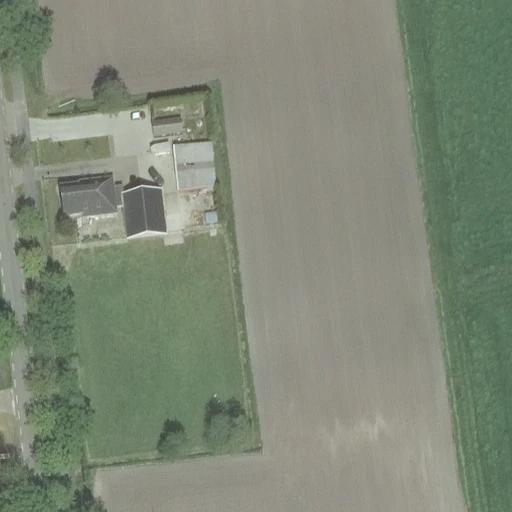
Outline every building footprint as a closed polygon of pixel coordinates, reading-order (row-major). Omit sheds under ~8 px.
[(206,101),(186,102),(186,112),(207,111),(206,101)] [(181,121),(152,125),(154,140),(183,136),(181,121)] [(173,149),(178,194),(216,190),(212,145),(173,149)] [(161,195),(126,199),(123,200),(122,189),(113,190),(112,182),(79,186),(79,188),(62,190),(65,218),(82,216),(82,219),(116,215),(116,209),(123,209),(127,240),(165,235),(161,195)] [(204,215),(206,226),(218,225),(217,214),(204,215)]
